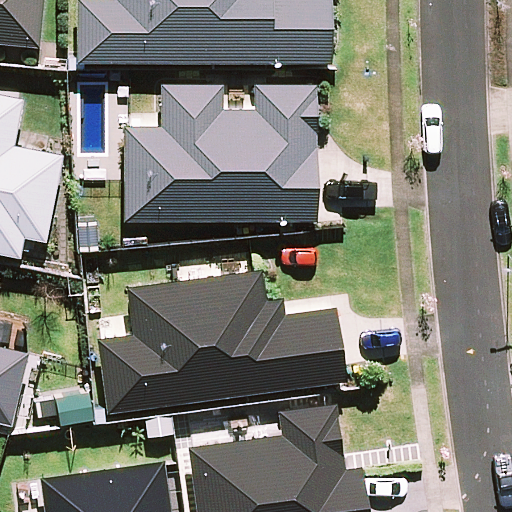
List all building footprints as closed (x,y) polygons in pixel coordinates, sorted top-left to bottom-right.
[(45,0),(0,0),(0,36),(41,40),(45,0)] [(71,0),(71,53),(319,55),(319,0),(71,0)] [(304,212),(305,83),(249,83),(249,105),(212,105),(212,82),(155,82),(155,121),(117,121),(116,212),(304,212)] [(269,312),(262,265),(119,286),(126,330),(84,336),(95,407),(334,372),(324,303),(269,312)] [(0,417),(13,421),(31,348),(0,340),(0,417)] [(334,465),(325,404),(263,413),(266,434),(178,447),(187,511),(357,511),(350,463),(334,465)]
